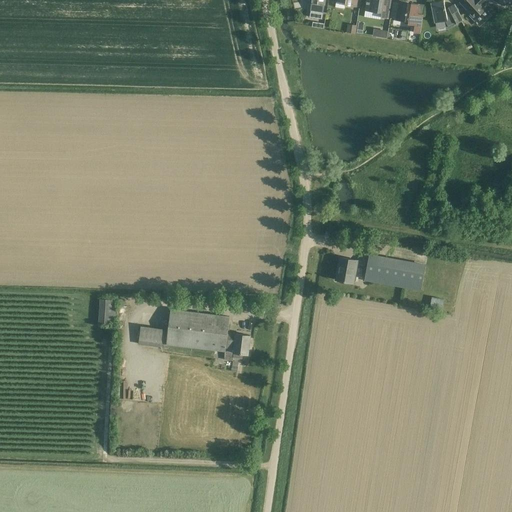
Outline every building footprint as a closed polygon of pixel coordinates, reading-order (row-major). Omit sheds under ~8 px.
[(312,0),(312,3),(311,3),(311,5),(310,11),(311,11),(310,12),(310,17),(322,19),(323,13),(325,0),(312,0)] [(391,0),(366,0),(365,10),(381,13),(381,17),(388,18),(391,0)] [(420,34),(423,15),(417,14),(418,5),(411,4),(411,5),(408,4),(408,2),(399,0),(396,20),(404,22),(404,24),(414,25),(413,33),(420,34)] [(445,9),(444,0),(431,3),(434,23),(445,21),(448,28),(456,24),(463,21),(459,13),(454,4),(448,8),(445,9)] [(489,1),(487,0),(462,0),(460,2),(467,10),(466,11),(475,20),(486,9),(484,6),(489,1)] [(346,32),(355,33),(357,25),(348,24),(346,32)] [(375,36),(386,38),(387,31),(376,29),(375,36)] [(425,265),(369,255),(365,280),(421,290),(425,265)] [(358,260),(342,258),(339,271),(338,271),(336,280),(346,282),(353,283),(358,260)] [(443,299),(432,297),(430,309),(441,311),(443,299)] [(102,322),(111,323),(112,312),(116,312),(115,317),(117,317),(117,311),(111,311),(112,298),(103,298),(102,322)] [(171,317),(167,344),(219,350),(234,352),(233,357),(242,358),(243,353),(248,354),(250,335),(236,334),(228,333),(229,324),(171,317)] [(163,330),(141,327),(139,344),(160,346),(163,330)]
